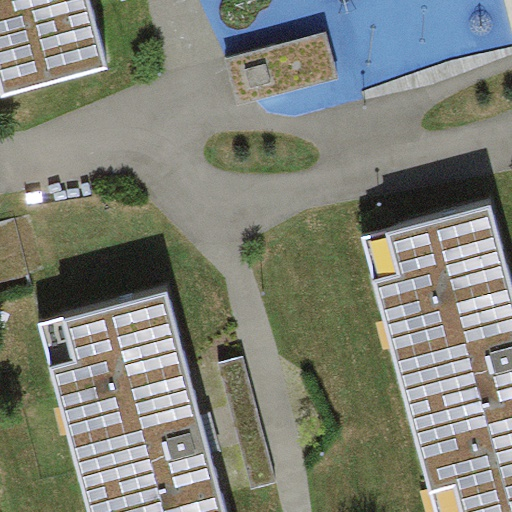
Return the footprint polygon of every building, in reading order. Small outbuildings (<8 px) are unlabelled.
[(0,0),(0,93),(3,93),(4,95),(107,67),(89,0),(0,0)] [(326,31),(225,58),(237,104),(338,77),(326,31)] [(374,283),(436,511),(511,511),(511,289),(490,208),(389,235),(388,232),(363,239),(375,283),(374,283)] [(50,369),(88,511),(225,511),(166,293),(65,321),(64,318),(39,324),(52,369),(50,369)] [(242,355),(219,360),(251,486),(273,481),(242,355)]
